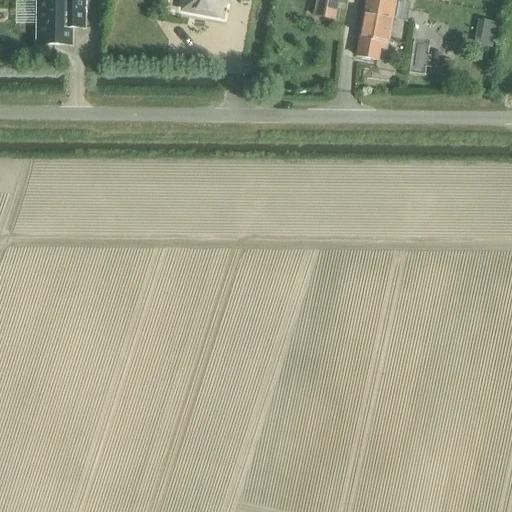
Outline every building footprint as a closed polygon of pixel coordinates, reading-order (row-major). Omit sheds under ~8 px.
[(36,0),(37,4),(36,47),(70,47),(70,29),(73,26),(73,23),(84,23),(84,0),(36,0)] [(185,0),(183,10),(217,17),(219,6),(224,2),(230,3),(230,0),(185,0)] [(315,0),(313,17),(334,21),(337,0),(315,0)] [(380,43),(386,44),(394,1),(390,0),(365,0),(355,58),(376,62),(380,43)] [(399,0),(395,16),(405,19),(410,2),(401,0),(399,0)] [(494,43),(497,21),(479,19),(477,41),(494,43)] [(431,54),(429,70),(437,71),(440,55),(431,54)]
